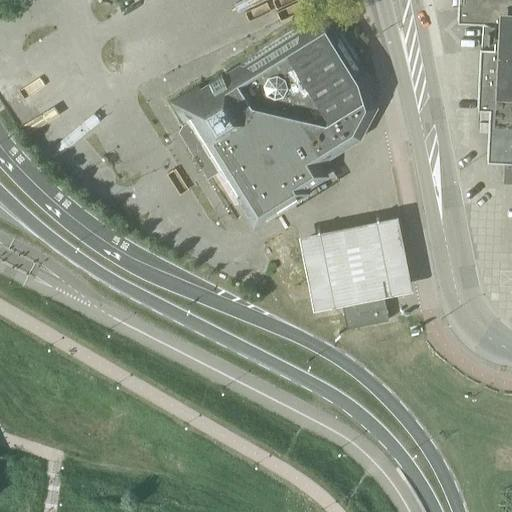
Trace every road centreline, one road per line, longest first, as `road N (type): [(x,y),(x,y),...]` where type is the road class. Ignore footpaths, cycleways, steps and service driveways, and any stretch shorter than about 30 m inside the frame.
road 1 (secondary): [(459,511),(408,422),(357,372),(107,244),(55,204),(0,144)]
road 2 (secondary): [(0,195),(88,266),(353,409),(409,466),(435,511)]
road 3 (unclassified): [(511,353),(482,336),(460,288),(396,0)]
